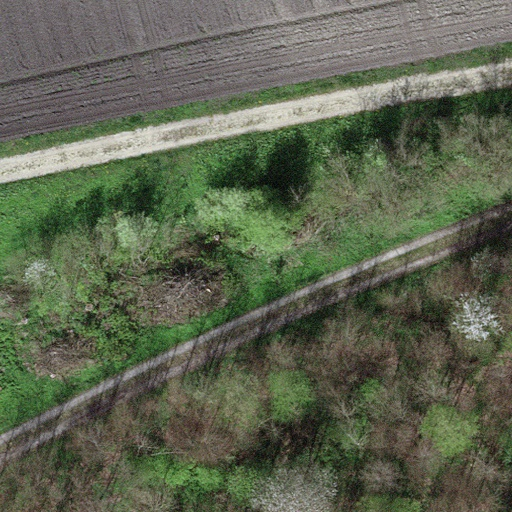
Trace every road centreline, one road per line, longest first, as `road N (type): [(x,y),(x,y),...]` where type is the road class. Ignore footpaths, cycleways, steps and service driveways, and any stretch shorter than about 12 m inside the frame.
road 1 (track): [(511,208),(431,235),(0,446)]
road 2 (track): [(0,161),(511,90)]
